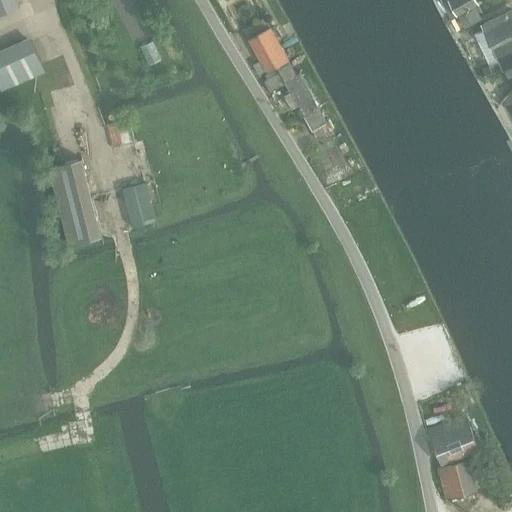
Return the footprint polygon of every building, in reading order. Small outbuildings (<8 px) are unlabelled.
[(12,0),(0,0),(0,13),(16,7),(12,0)] [(442,0),(452,18),(459,14),(473,6),(477,4),(474,0),(442,0)] [(474,10),(463,15),(469,26),(479,20),(474,10)] [(484,28),(474,33),(490,66),(483,69),(486,75),(487,76),(497,72),(504,68),(511,64),(511,10),(511,11),(483,25),(484,28)] [(265,17),(244,29),(249,39),(267,30),(271,28),(265,17)] [(271,28),(267,30),(249,39),(267,71),(288,60),(271,28)] [(0,50),(0,87),(1,91),(45,71),(32,42),(30,37),(0,50)] [(145,45),(151,62),(160,58),(154,41),(145,45)] [(298,105),(313,130),(312,130),(317,139),(333,130),(329,121),(327,122),(318,107),(319,106),(300,72),(296,74),(289,62),(278,69),(280,73),(267,80),(265,81),(270,92),(286,83),(291,91),(285,94),(293,108),(298,105)] [(278,69),(265,76),(267,80),(280,73),(278,69)] [(511,91),(509,93),(501,102),(503,106),(511,102),(511,91)] [(103,240),(84,164),(51,170),(70,246),(103,240)] [(134,225),(159,218),(146,177),(122,184),(134,225)] [(480,448),(466,414),(429,429),(442,463),(480,448)] [(469,459),(438,467),(447,499),(478,490),(469,459)]
